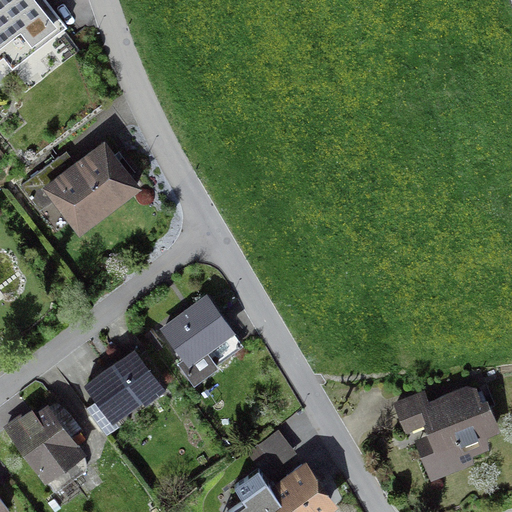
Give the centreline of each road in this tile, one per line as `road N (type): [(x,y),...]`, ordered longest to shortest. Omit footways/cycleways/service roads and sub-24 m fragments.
road 1 (residential): [(380,511),(214,233)]
road 2 (residential): [(0,391),(214,233)]
road 3 (residential): [(214,233),(139,98),(103,0)]
